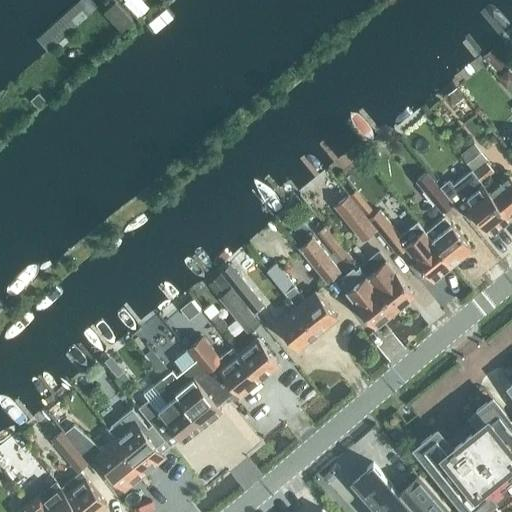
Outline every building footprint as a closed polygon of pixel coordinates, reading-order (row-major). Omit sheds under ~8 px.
[(115,1),(107,8),(125,28),(133,21),(115,1)] [(145,25),(155,36),(175,17),(165,6),(145,25)] [(511,76),(507,70),(497,78),(506,88),(511,82),(511,76)] [(447,94),(455,104),(463,97),(455,88),(447,94)] [(33,99),(39,105),(44,99),(39,94),(33,99)] [(0,116),(0,133),(8,126),(0,116)] [(471,169),(472,170),(486,159),(473,143),(459,155),(471,169)] [(482,182),(493,173),(484,164),(474,172),(482,182)] [(489,233),(508,217),(488,191),(489,191),(482,182),(474,172),(472,170),(471,169),(453,184),(448,178),(439,186),(461,214),(469,207),(489,233)] [(416,179),(442,210),(451,203),(426,172),(416,179)] [(488,191),(508,217),(511,214),(511,178),(509,174),(489,191),(488,191)] [(347,195),(334,206),(362,240),(375,229),(347,195)] [(363,196),(356,202),(365,212),(372,207),(363,196)] [(424,230),(450,263),(470,247),(450,223),(443,215),(424,230)] [(384,221),(375,228),(395,253),(404,246),(411,254),(431,279),(450,263),(424,230),(418,223),(399,239),(384,221)] [(325,224),(316,231),(339,259),(344,255),(350,262),(353,259),(325,224)] [(298,248),(325,283),(339,273),(312,237),(298,248)] [(378,251),(358,267),(393,309),(412,293),(378,251)] [(294,283),(277,262),(268,270),(283,289),(285,291),(294,283)] [(373,325),(393,309),(358,267),(338,283),(373,325)] [(219,274),(207,284),(217,296),(229,286),(219,274)] [(253,311),(263,303),(240,275),(230,283),(253,311)] [(285,291),(297,306),(317,331),(335,316),(315,291),(306,299),(294,283),(285,291)] [(258,322),(231,288),(218,298),(246,332),(258,322)] [(283,289),(258,309),(289,348),(294,345),(296,348),(317,331),(297,306),(285,291),(283,289)] [(229,383),(239,394),(259,378),(239,353),(234,345),(220,356),(203,335),(187,348),(197,359),(221,389),(229,383)] [(239,353),(259,378),(278,362),(258,338),(239,353)] [(161,359),(154,365),(162,374),(169,369),(161,359)] [(172,369),(163,376),(201,425),(220,409),(211,398),(221,389),(197,359),(177,375),(172,369)] [(124,371),(117,376),(125,386),(132,381),(124,371)] [(139,405),(137,407),(163,440),(173,432),(181,441),(201,425),(163,376),(154,384),(144,392),(148,398),(139,405)] [(511,418),(510,421),(492,398),(487,402),(485,400),(475,408),(476,410),(472,414),(475,418),(465,427),(469,432),(453,445),(449,440),(445,443),(436,431),(431,435),(430,433),(419,441),(421,443),(416,447),(468,511),(475,511),(491,500),(486,494),(511,473),(511,418)] [(129,413),(109,430),(116,438),(115,439),(142,472),(163,456),(155,446),(163,440),(137,407),(129,413)] [(60,430),(86,461),(91,466),(100,458),(124,487),(142,472),(115,439),(101,450),(72,424),(63,432),(61,430),(60,430)] [(86,461),(60,430),(51,438),(76,469),(86,461)] [(372,462),(352,480),(376,508),(371,511),(446,511),(450,509),(418,473),(398,491),(372,462)] [(59,483),(57,485),(79,511),(92,511),(105,502),(80,471),(61,485),(59,483)] [(27,503),(26,504),(32,511),(79,511),(57,485),(43,497),(40,494),(28,503),(27,503)]
